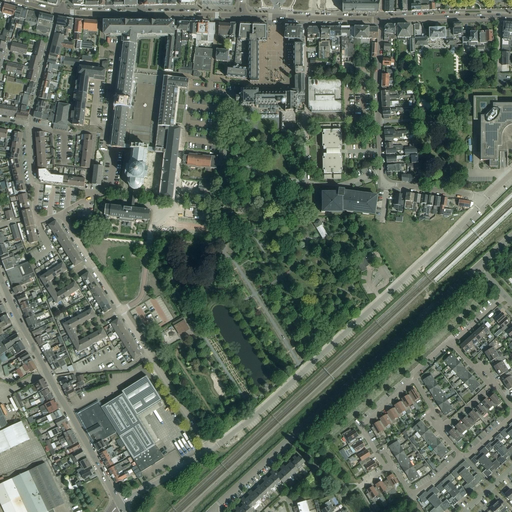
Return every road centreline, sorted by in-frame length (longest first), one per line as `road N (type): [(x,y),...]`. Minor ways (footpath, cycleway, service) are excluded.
road 1 (residential): [(210,450),(482,201)]
road 2 (residential): [(214,508),(478,265)]
road 3 (residential): [(380,20),(383,181),(482,201)]
road 4 (tertiary): [(119,503),(0,276)]
road 5 (residential): [(68,201),(110,185),(114,155),(105,148),(117,47),(100,46)]
road 6 (residential): [(210,450),(120,309)]
road 7 (unknown): [(45,369),(11,396),(34,451),(0,468)]
road 8 (tertiary): [(241,15),(380,20)]
road 9 (tertiary): [(380,20),(511,17)]
